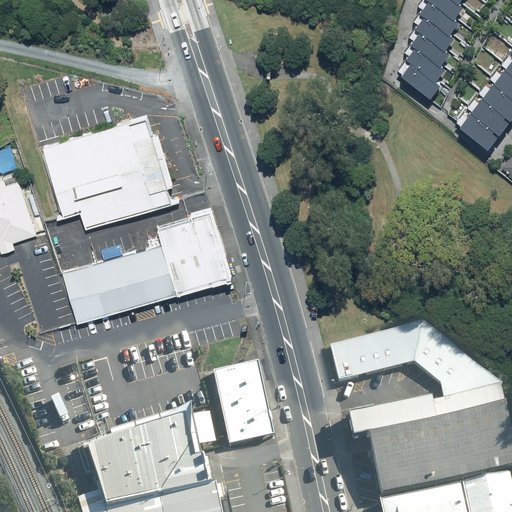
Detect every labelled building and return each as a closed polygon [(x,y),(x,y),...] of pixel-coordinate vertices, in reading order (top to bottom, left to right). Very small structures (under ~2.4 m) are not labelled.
[(433,0),(429,6),(433,9),(425,20),(430,23),(419,37),(424,41),(416,52),(421,56),(410,70),(439,93),(449,81),(442,75),(453,61),(448,58),(459,45),(454,41),(464,29),(460,26),(468,15),(464,12),(472,0),(433,0)] [(511,5),(511,0),(503,0),(502,2),(511,8),(511,5)] [(508,15),(495,5),(490,11),(503,21),(508,15)] [(494,144),(511,121),(511,42),(479,85),(486,90),(463,119),(494,144)] [(147,113),(43,145),(64,214),(81,209),(86,227),(174,201),(147,113)] [(0,245),(37,235),(17,173),(0,178),(0,245)] [(78,321),(233,273),(212,206),(158,223),(164,242),(63,273),(78,321)] [(417,362),(443,383),(446,399),(505,386),(506,384),(426,322),(332,345),(340,383),(417,362)] [(258,363),(213,373),(230,446),(274,436),(258,363)] [(511,402),(510,403),(505,386),(446,399),(354,413),(358,436),(375,433),(385,494),(511,465),(511,402)] [(99,491),(106,511),(107,511),(208,490),(192,416),(86,451),(99,491)] [(511,511),(511,473),(466,484),(472,511),(511,511)] [(472,511),(466,484),(386,501),(388,511),(472,511)] [(219,511),(214,489),(208,490),(107,511),(219,511)] [(106,511),(99,491),(89,494),(78,497),(82,511),(106,511)]
